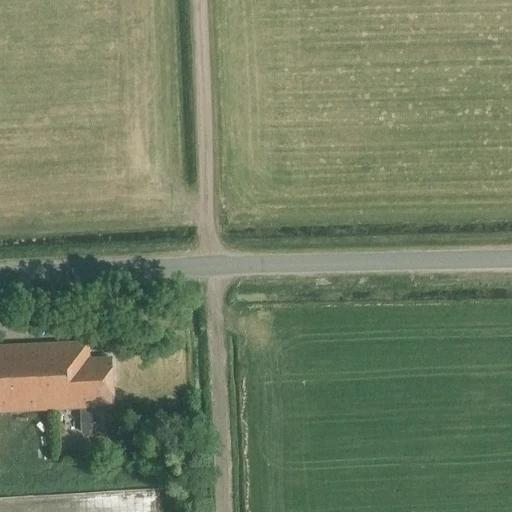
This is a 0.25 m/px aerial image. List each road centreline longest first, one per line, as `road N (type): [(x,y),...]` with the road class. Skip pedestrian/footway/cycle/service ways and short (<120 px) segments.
road 1 (track): [(220,511),(195,0)]
road 2 (unclassified): [(0,276),(511,261)]
